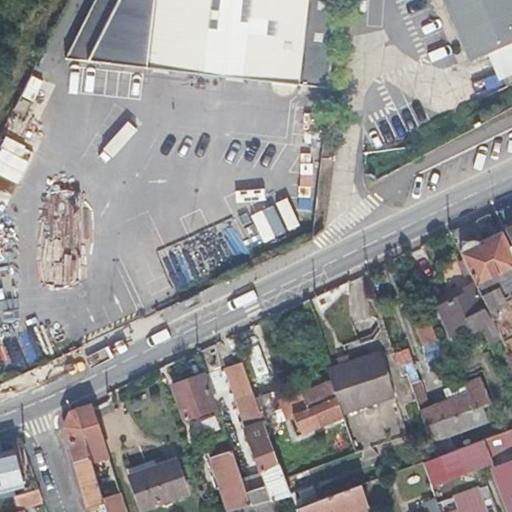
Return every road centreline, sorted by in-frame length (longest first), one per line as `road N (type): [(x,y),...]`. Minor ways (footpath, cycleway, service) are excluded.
road 1 (residential): [(35,404),(370,244)]
road 2 (unknown): [(136,354),(102,289),(97,218),(112,182),(144,164),(267,135)]
road 3 (residential): [(370,244),(343,181),(375,0)]
road 4 (residential): [(370,244),(511,175)]
